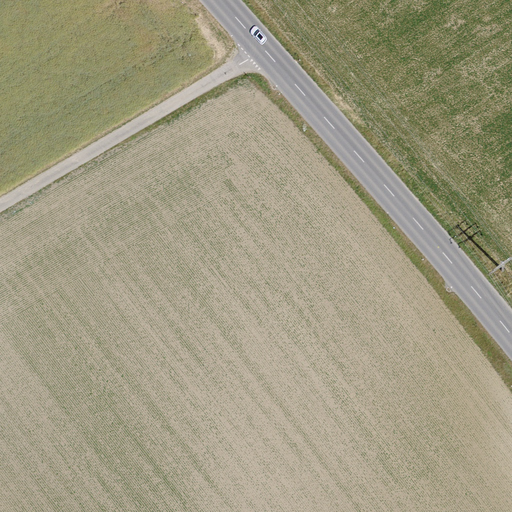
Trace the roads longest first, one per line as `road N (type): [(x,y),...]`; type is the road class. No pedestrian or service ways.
road 1 (tertiary): [(220,0),(511,335)]
road 2 (track): [(263,49),(0,204)]
